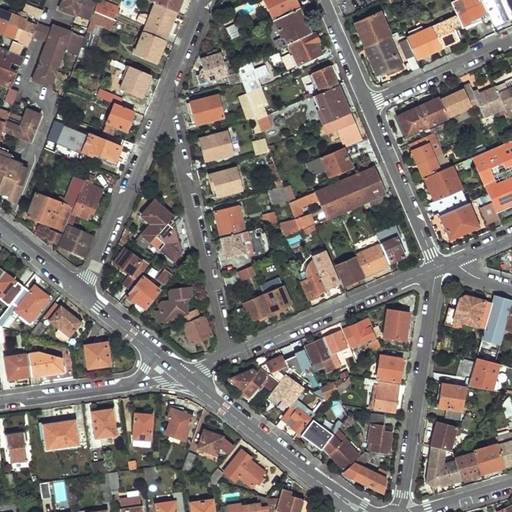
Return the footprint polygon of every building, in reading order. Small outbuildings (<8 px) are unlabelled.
[(60,0),(57,10),(90,22),(94,11),(97,1),(98,0),(97,0),(60,0)] [(177,12),(181,0),(154,0),(154,3),(155,3),(177,12)] [(262,0),(272,21),(300,8),(295,0),(262,0)] [(463,29),(489,17),(480,0),(459,0),(451,4),(457,17),(461,26),(463,29)] [(492,25),(509,18),(500,0),(480,0),(489,17),(492,25)] [(114,19),(117,10),(97,1),(94,11),(114,19)] [(165,40),(177,12),(155,3),(144,31),(144,32),(165,40)] [(39,19),(43,11),(25,4),(23,10),(35,15),(35,17),(39,19)] [(288,45),(312,34),(300,8),(272,21),(281,39),(284,37),(288,45)] [(0,20),(33,34),(36,27),(25,22),(26,19),(25,14),(21,13),(18,14),(15,13),(14,16),(1,10),(0,11),(0,20)] [(112,31),(117,20),(114,19),(94,11),(90,22),(112,31)] [(388,36),(392,34),(380,11),(355,23),(365,46),(388,36)] [(455,29),(461,26),(457,17),(432,28),(442,49),(459,41),(455,29)] [(31,38),(33,34),(0,20),(0,33),(18,41),(17,43),(27,48),(31,38)] [(232,41),(243,35),(238,22),(226,28),(232,41)] [(33,34),(31,38),(46,44),(51,30),(37,24),(36,27),(33,34)] [(84,39),(52,27),(51,30),(46,44),(32,82),(50,89),(64,53),(77,58),(81,47),(84,39)] [(422,57),(442,49),(432,28),(413,37),(422,57)] [(94,52),(100,38),(87,32),(87,33),(84,39),(81,47),(92,51),(94,52)] [(157,62),(165,40),(144,32),(141,40),(137,38),(135,43),(138,45),(136,53),(157,62)] [(317,43),(319,42),(315,32),(312,34),(288,45),(297,65),(321,54),(317,43)] [(378,78),(401,69),(388,36),(365,46),(378,78)] [(412,72),(419,68),(416,59),(407,40),(405,37),(401,39),(409,57),(406,58),(412,72)] [(416,59),(422,57),(413,37),(407,40),(416,59)] [(27,48),(17,43),(13,53),(23,57),(27,48)] [(13,53),(0,47),(0,79),(5,82),(4,87),(9,89),(10,89),(12,84),(10,84),(15,73),(5,70),(8,61),(20,66),(23,57),(13,53)] [(88,62),(92,51),(81,47),(77,58),(88,62)] [(199,84),(228,75),(221,54),(200,60),(200,65),(199,66),(197,68),(198,70),(195,71),(199,84)] [(142,98),(151,75),(113,60),(112,64),(124,69),(126,68),(129,69),(121,90),(142,98)] [(248,93),(261,88),(250,63),(237,69),(239,72),(243,81),(248,93)] [(114,73),(108,86),(115,89),(125,71),(113,66),(111,71),(114,73)] [(320,93),(338,85),(331,67),(313,74),(320,93)] [(230,85),(243,81),(239,72),(228,75),(230,85)] [(463,84),(485,83),(485,74),(462,75),(463,84)] [(508,117),(511,115),(511,85),(506,88),(504,83),(495,86),(504,108),(508,117)] [(322,125),(349,113),(338,85),(320,93),(315,95),(319,105),(315,107),(322,125)] [(482,118),(504,108),(495,86),(494,85),(477,93),(474,95),(472,91),(469,85),(462,88),(472,107),(472,110),(477,108),(482,118)] [(258,119),(267,115),(262,104),(266,102),(261,88),(248,93),(257,115),(258,119)] [(440,98),(448,118),(472,107),(462,88),(440,98)] [(10,89),(9,89),(4,104),(11,108),(17,92),(10,89)] [(117,104),(119,97),(107,92),(105,99),(105,100),(111,102),(115,104),(117,104)] [(249,117),(257,115),(248,93),(239,97),(248,118),(249,117)] [(197,123),(224,116),(218,95),(191,102),(197,123)] [(406,137),(448,118),(440,98),(397,117),(406,137)] [(126,131),(135,112),(117,104),(115,104),(108,123),(126,131)] [(0,136),(5,123),(9,113),(0,108),(0,136)] [(22,117),(11,113),(4,130),(29,140),(39,115),(25,110),(22,117)] [(255,134),(263,131),(258,119),(257,115),(249,117),(255,134)] [(263,131),(272,127),(267,115),(258,119),(263,131)] [(343,144),(359,138),(350,115),(324,125),(327,134),(338,130),(343,144)] [(116,162),(122,147),(90,133),(89,135),(54,121),(44,148),(78,162),(82,152),(93,156),(95,153),(116,162)] [(431,134),(450,125),(449,122),(430,131),(431,134)] [(206,160),(233,153),(228,131),(200,138),(206,160)] [(256,155),(270,151),(265,138),(253,142),(256,155)] [(511,139),(486,151),(471,158),(475,166),(488,197),(491,202),(493,209),(511,201),(511,202),(511,139)] [(12,152),(0,147),(0,196),(7,199),(7,202),(12,205),(26,165),(22,164),(23,161),(11,156),(12,152)] [(329,178),(352,168),(344,148),(321,158),(329,178)] [(471,158),(486,151),(484,149),(470,155),(471,158)] [(424,178),(450,167),(446,157),(443,158),(441,153),(417,164),(423,178),(424,178)] [(465,170),(475,166),(471,158),(462,161),(465,170)] [(26,165),(12,205),(15,206),(29,167),(26,165)] [(461,190),(462,189),(452,166),(450,167),(424,178),(434,201),(461,190)] [(276,188),(283,186),(276,167),(271,168),(276,188)] [(217,196),(241,190),(235,168),(209,175),(213,189),(216,189),(217,196)] [(381,196),(384,195),(373,169),(316,193),(316,192),(289,204),(295,219),(300,232),(301,231),(308,228),(301,208),(319,200),(328,219),(363,204),(381,196)] [(84,182),(74,178),(64,204),(72,207),(74,208),(75,204),(81,190),(84,182)] [(76,215),(88,220),(91,212),(94,213),(97,206),(94,205),(97,197),(100,198),(103,190),(84,182),(81,190),(87,192),(81,206),(75,204),(74,208),(72,213),(76,215)] [(288,200),(288,199),(284,189),(283,186),(276,188),(268,190),(272,204),(288,200)] [(288,199),(295,197),(291,187),(284,189),(288,199)] [(440,216),(467,204),(461,190),(434,201),(438,209),(440,216)] [(63,230),(72,207),(64,204),(37,194),(28,217),(63,230)] [(366,211),(384,204),(381,196),(363,204),(366,211)] [(483,206),(491,202),(488,197),(481,200),(483,206)] [(169,223),(175,218),(155,201),(141,215),(150,223),(141,234),(142,234),(150,242),(156,237),(169,223)] [(438,209),(434,201),(426,205),(429,213),(438,209)] [(496,214),(511,206),(511,202),(511,201),(493,209),(496,214)] [(485,224),(498,218),(496,214),(493,209),(491,202),(483,206),(479,208),(485,224)] [(450,239),(478,227),(476,222),(478,220),(476,215),(473,216),(467,204),(440,216),(450,239)] [(221,238),(245,232),(238,206),(215,212),(221,238)] [(266,225),(275,222),(273,212),(263,214),(266,225)] [(72,227),(76,215),(72,213),(67,225),(69,226),(60,246),(85,257),(94,236),(72,227)] [(291,235),(300,232),(295,219),(287,221),(291,235)] [(175,229),(169,223),(156,237),(165,245),(160,251),(174,262),(182,253),(175,229)] [(304,236),(317,230),(315,225),(308,228),(301,231),(304,236)] [(130,239),(133,233),(126,226),(123,234),(128,237),(130,239)] [(252,255),(247,231),(245,232),(221,238),(226,257),(244,253),(245,257),(252,255)] [(122,245),(128,237),(123,234),(119,243),(122,245)] [(149,243),(150,242),(142,234),(135,243),(144,249),(149,243)] [(250,236),(253,253),(263,251),(259,234),(250,236)] [(160,251),(165,245),(156,237),(150,242),(149,243),(159,252),(160,251)] [(389,264),(405,257),(397,238),(380,244),(389,264)] [(365,277),(390,266),(389,264),(380,244),(355,255),(365,277)] [(137,278),(147,263),(125,247),(113,262),(130,273),(137,278)] [(328,293),(340,288),(331,268),(328,269),(325,262),(323,263),(318,252),(312,255),(313,258),(319,272),(328,293)] [(345,285),(364,277),(355,257),(336,266),(345,285)] [(319,272),(313,258),(310,260),(307,264),(306,268),(305,272),(306,277),(300,280),(309,301),(327,292),(318,272),(319,272)] [(252,266),(239,272),(242,281),(256,275),(252,266)] [(165,284),(172,275),(165,269),(157,278),(165,284)] [(13,280),(3,272),(0,276),(0,293),(1,294),(0,295),(0,298),(9,305),(24,286),(17,281),(16,283),(15,285),(12,282),(13,280)] [(138,279),(137,278),(130,273),(121,284),(129,290),(138,279)] [(146,308),(159,290),(143,277),(127,296),(138,306),(140,303),(146,308)] [(282,306),(291,303),(280,278),(261,286),(264,294),(273,315),(284,310),(282,306)] [(34,285),(14,311),(30,324),(51,298),(34,285)] [(192,296),(191,287),(173,288),(171,292),(172,299),(164,301),(161,305),(162,311),(163,321),(174,320),(178,314),(181,316),(184,324),(198,319),(197,310),(187,314),(187,310),(183,308),(192,296)] [(261,320),(273,315),(264,294),(244,303),(251,321),(260,316),(261,320)] [(464,324),(484,330),(491,304),(465,296),(459,299),(456,310),(448,308),(444,325),(462,330),(464,324)] [(475,359),(494,364),(511,301),(502,299),(493,296),(491,304),(484,330),(475,359)] [(61,307),(55,303),(45,317),(50,321),(70,337),(80,322),(61,307)] [(405,341),(409,313),(387,310),(383,337),(405,341)] [(12,316),(5,311),(0,316),(0,327),(2,328),(3,328),(12,316)] [(212,335),(204,316),(198,319),(184,324),(192,344),(212,335)] [(373,354),(381,347),(378,339),(374,341),(369,328),(372,327),(369,319),(342,330),(349,347),(367,340),(373,354)] [(48,327),(41,322),(31,336),(40,338),(48,327)] [(180,334),(177,328),(167,333),(169,338),(180,334)] [(335,365),(339,363),(335,352),(347,347),(340,331),(324,338),(335,365)] [(331,366),(335,365),(324,338),(305,347),(312,363),(328,357),(331,366)] [(109,365),(106,344),(84,347),(87,368),(109,365)] [(295,370),(308,364),(301,348),(284,355),(290,367),(292,366),(295,370)] [(38,353),(28,355),(31,376),(49,373),(49,372),(62,370),(61,358),(38,353)] [(31,376),(28,355),(6,358),(9,379),(31,376)] [(278,371),(287,367),(282,357),(267,363),(263,356),(255,360),(259,370),(279,382),(284,375),(278,371)] [(376,379),(399,383),(402,360),(380,356),(377,375),(366,373),(365,378),(367,379),(376,380),(376,379)] [(465,385),(499,392),(501,383),(498,382),(499,370),(503,371),(503,366),(494,364),(475,359),(474,363),(470,379),(465,378),(465,385)] [(242,390),(259,370),(255,360),(246,363),(249,369),(235,376),(232,377),(231,379),(232,381),(234,383),(242,390)] [(470,379),(474,363),(461,360),(456,377),(465,378),(470,379)] [(291,406),(303,389),(288,377),(293,370),(289,368),(284,375),(279,382),(273,390),(271,392),(291,406)] [(273,390),(279,382),(259,370),(242,390),(250,397),(265,379),(268,381),(266,384),(273,390)] [(326,401),(343,381),(340,375),(335,377),(337,381),(320,388),(326,401)] [(371,409),(394,413),(398,386),(378,383),(379,381),(376,380),(367,379),(367,384),(377,386),(375,402),(372,401),(371,409)] [(446,417),(461,419),(465,388),(442,385),(439,408),(447,409),(446,417)] [(311,390),(326,401),(320,388),(319,386),(311,390)] [(507,418),(511,416),(511,402),(510,396),(503,403),(507,418)] [(337,399),(328,404),(338,420),(347,415),(337,399)] [(299,434),(310,419),(292,405),(281,420),(299,434)] [(185,439),(193,415),(170,407),(166,417),(170,419),(165,432),(185,439)] [(116,435),(112,410),(92,413),(95,438),(116,435)] [(151,439),(151,414),(135,413),(134,438),(151,439)] [(370,451),(389,454),(392,433),(384,432),(386,415),(371,413),(369,425),(373,426),(370,451)] [(79,446),(75,420),(42,425),(46,450),(79,446)] [(321,450),(324,447),(332,435),(333,435),(312,420),(301,435),(321,450)] [(474,431),(476,423),(463,420),(461,428),(474,431)] [(461,428),(437,422),(430,446),(450,449),(455,432),(460,433),(461,431),(471,434),(474,431),(461,428)] [(215,453),(222,436),(204,429),(198,447),(215,453)] [(28,460),(23,432),(4,435),(9,463),(28,460)] [(511,432),(495,438),(497,444),(504,467),(511,464),(511,432)] [(359,442),(365,439),(361,433),(356,435),(359,442)] [(344,469),(359,455),(345,440),(340,444),(332,435),(324,447),(344,469)] [(480,474),(504,467),(497,444),(473,452),(474,453),(480,474)] [(456,459),(453,451),(430,447),(424,483),(433,487),(440,485),(440,486),(462,480),(456,459)] [(250,458),(241,450),(224,470),(234,479),(238,475),(251,486),(263,471),(249,459),(250,458)] [(188,472),(194,454),(188,452),(181,470),(188,472)] [(361,466),(375,454),(364,452),(356,460),(361,466)] [(137,469),(134,453),(128,454),(130,470),(137,469)] [(462,480),(480,474),(474,453),(456,459),(462,480)] [(107,473),(106,460),(92,462),(94,475),(100,474),(107,473)] [(155,466),(151,467),(144,468),(146,483),(153,482),(152,478),(157,477),(155,466)] [(355,478),(383,491),(384,480),(384,479),(386,473),(379,470),(378,474),(361,466),(355,478)] [(215,481),(223,471),(217,467),(207,479),(208,479),(215,481)] [(116,472),(109,473),(111,488),(118,487),(116,472)] [(100,474),(105,501),(112,500),(109,473),(107,473),(100,474)] [(18,486),(17,479),(13,479),(13,474),(3,475),(5,488),(18,486)] [(208,479),(206,485),(217,489),(216,482),(215,481),(208,479)] [(51,498),(49,482),(39,483),(41,499),(51,498)] [(283,489),(281,497),(265,498),(267,510),(268,511),(276,511),(277,511),(285,511),(286,511),(290,511),(307,511),(309,511),(310,507),(309,504),(306,501),(291,496),(292,492),(284,489),(283,489)] [(176,511),(174,494),(161,496),(162,502),(156,503),(157,511),(176,511)] [(259,511),(267,510),(265,498),(257,495),(259,511)] [(141,511),(141,506),(140,497),(119,500),(121,509),(121,511),(141,511)] [(213,511),(212,500),(191,502),(192,511),(213,511)] [(253,511),(254,509),(245,510),(244,506),(239,506),(238,503),(228,505),(228,511),(253,511)]
